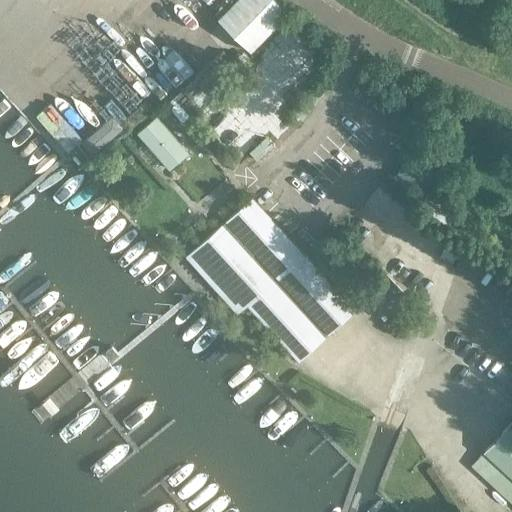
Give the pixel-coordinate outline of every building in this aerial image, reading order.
[(249,51),(288,12),(275,0),(235,0),(217,19),(248,49),(249,51)] [(313,104),(324,90),(320,87),(308,101),(313,104)] [(190,156),(159,120),(140,135),(172,172),(190,156)] [(256,160),(272,145),(266,138),(250,152),(256,160)] [(353,309),(251,198),(186,256),(215,288),(218,285),(243,314),(251,307),(298,359),(353,309)] [(511,420),(472,465),(511,502),(511,420)]
